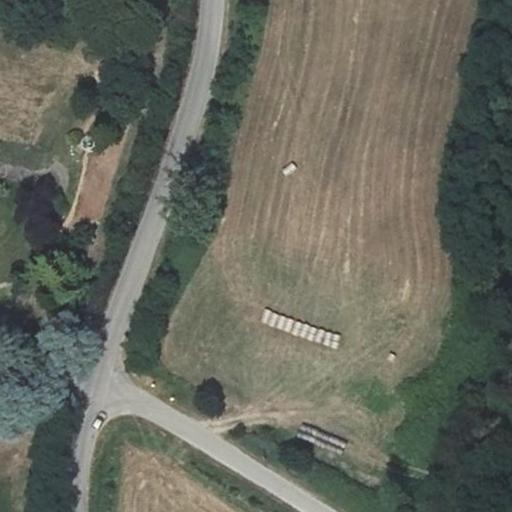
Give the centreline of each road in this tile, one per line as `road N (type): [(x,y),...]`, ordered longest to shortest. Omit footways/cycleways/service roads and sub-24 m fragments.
road 1 (unclassified): [(211,0),(198,90),(91,389)]
road 2 (track): [(201,441),(227,423),(367,430),(450,485)]
road 3 (unclassified): [(315,511),(123,395),(91,389)]
road 4 (unclassified): [(91,389),(77,511)]
